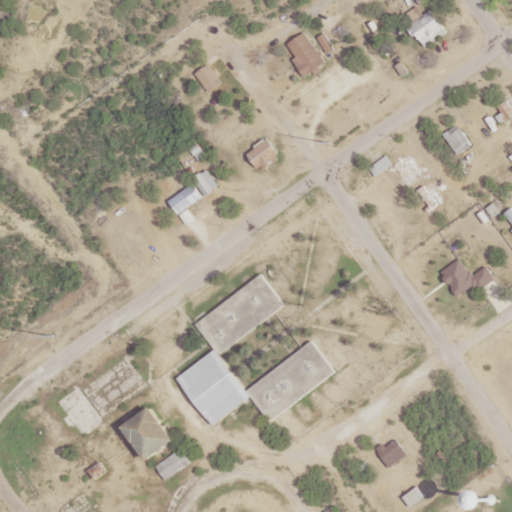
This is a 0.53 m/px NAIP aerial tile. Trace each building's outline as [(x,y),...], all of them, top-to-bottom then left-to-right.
[(452,30),(434,9),(411,29),(429,50),(452,30)] [(329,65),(308,33),(290,45),(310,77),(329,65)] [(461,155),(474,146),(460,126),(447,135),(461,155)] [(396,166),(389,157),(372,169),(379,178),(396,166)] [(184,216),(205,196),(194,184),(173,205),(184,216)] [(218,428),(185,382),(221,356),(255,402),(218,428)] [(155,461),(131,428),(160,407),(184,440),(155,461)] [(411,456),(398,439),(380,452),(393,469),(411,456)] [(171,482),(194,463),(184,450),(161,469),(171,482)]
